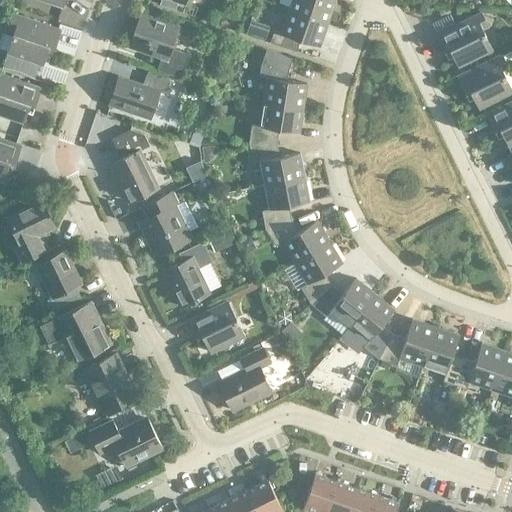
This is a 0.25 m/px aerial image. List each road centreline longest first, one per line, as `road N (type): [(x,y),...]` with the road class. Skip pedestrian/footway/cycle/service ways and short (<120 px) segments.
road 1 (residential): [(511,490),(283,411),(212,444),(60,143),(108,0)]
road 2 (residential): [(511,325),(399,273),(346,214),(332,179),(337,69)]
road 3 (residential): [(385,0),(511,252)]
